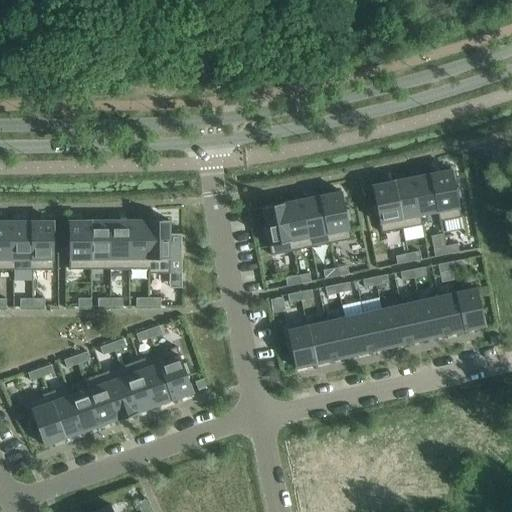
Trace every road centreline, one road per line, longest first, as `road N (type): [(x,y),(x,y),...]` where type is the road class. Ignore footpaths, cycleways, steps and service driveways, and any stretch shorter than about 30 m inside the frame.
road 1 (tertiary): [(511,48),(284,110),(156,123),(0,124)]
road 2 (tertiary): [(210,141),(354,118),(511,71)]
road 3 (residential): [(256,415),(210,141)]
road 4 (residential): [(256,415),(9,503)]
road 5 (residential): [(508,362),(256,415)]
road 6 (tertiary): [(0,148),(210,141)]
